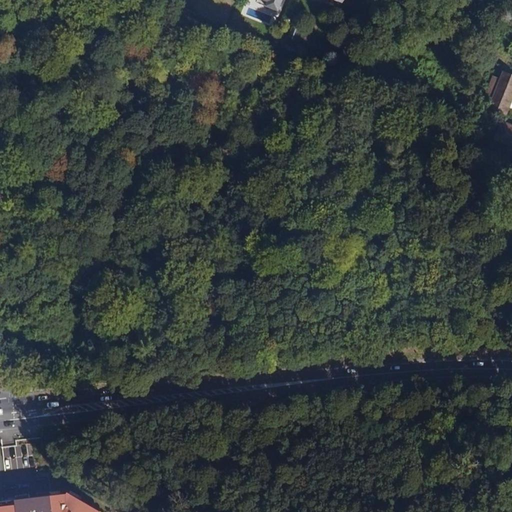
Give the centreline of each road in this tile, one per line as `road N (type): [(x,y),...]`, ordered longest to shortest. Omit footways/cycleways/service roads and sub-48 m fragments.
road 1 (primary): [(204,391),(511,368)]
road 2 (primary): [(0,424),(204,391)]
road 3 (primary): [(204,391),(14,403)]
